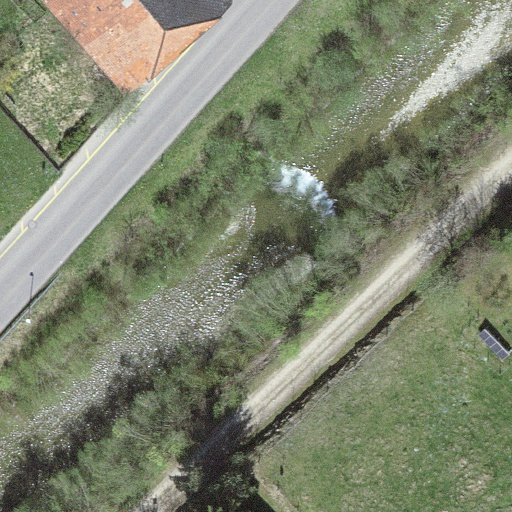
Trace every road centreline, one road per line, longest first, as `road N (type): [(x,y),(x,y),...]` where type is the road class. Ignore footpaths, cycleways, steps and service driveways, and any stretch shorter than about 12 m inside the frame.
road 1 (track): [(157,511),(511,189)]
road 2 (tertiary): [(0,290),(263,0)]
